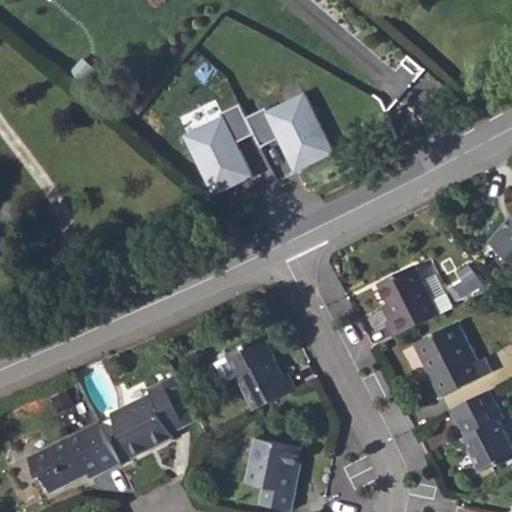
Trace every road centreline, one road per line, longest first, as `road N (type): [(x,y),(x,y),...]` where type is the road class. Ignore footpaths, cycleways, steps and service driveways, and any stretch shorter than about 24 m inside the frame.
road 1 (tertiary): [(0,376),(278,249)]
road 2 (residential): [(384,511),(391,477),(278,249)]
road 3 (tertiary): [(278,249),(511,128)]
